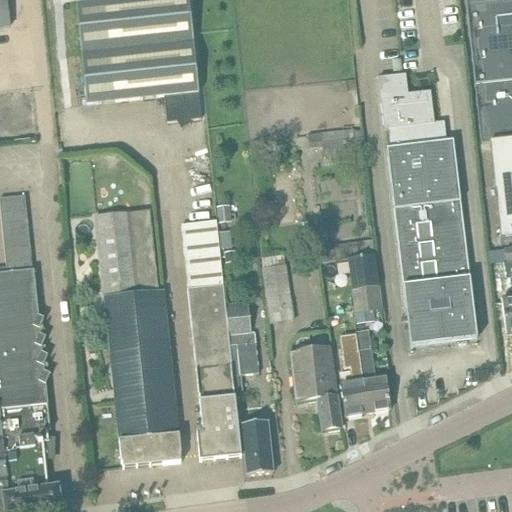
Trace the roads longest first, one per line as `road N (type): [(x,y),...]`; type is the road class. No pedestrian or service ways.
road 1 (unknown): [(189,511),(149,119)]
road 2 (residential): [(366,470),(511,401)]
road 3 (residential): [(243,511),(299,501),(366,470)]
